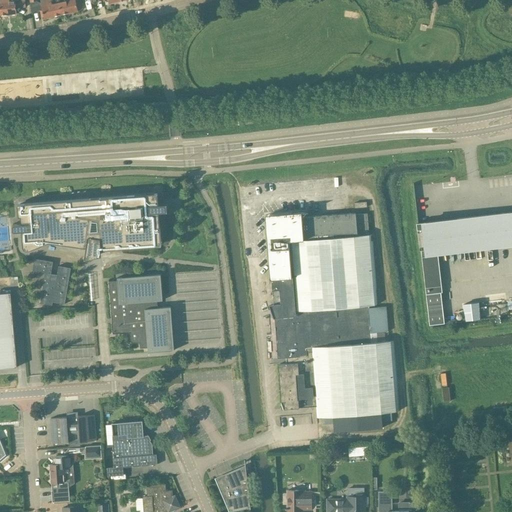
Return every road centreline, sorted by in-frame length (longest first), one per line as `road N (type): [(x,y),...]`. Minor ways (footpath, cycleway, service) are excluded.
road 1 (tertiary): [(0,166),(205,155),(377,134)]
road 2 (track): [(347,191),(368,196),(374,210),(402,414),(379,435),(317,433)]
road 3 (unclassified): [(190,468),(165,412),(140,391),(26,393)]
road 4 (residential): [(0,40),(198,0)]
road 5 (tertiary): [(511,112),(377,134)]
road 6 (tertiary): [(377,134),(447,136),(511,125)]
